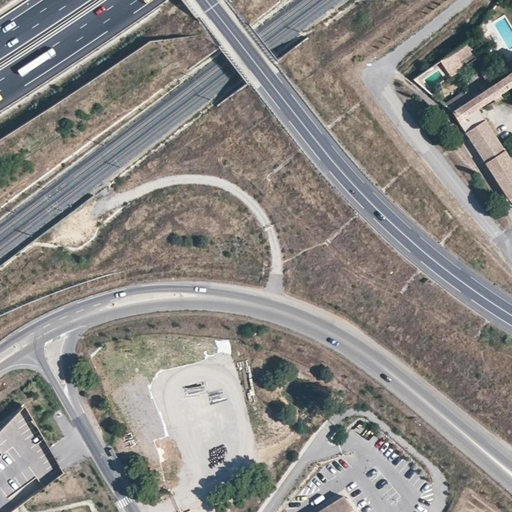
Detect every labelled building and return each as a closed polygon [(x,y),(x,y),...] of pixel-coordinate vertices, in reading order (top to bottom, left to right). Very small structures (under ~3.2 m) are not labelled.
[(450,78),(479,59),(467,42),(439,61),(450,78)] [(511,85),(511,84),(506,76),(494,83),(451,113),(457,122),(477,109),(511,86),(511,85)] [(504,151),(477,109),(457,122),(484,163),(504,151)] [(511,163),(504,151),(484,163),(508,200),(511,196),(511,163)] [(0,511),(9,511),(63,472),(24,405),(0,429),(0,450),(3,454),(0,455),(0,511)] [(353,511),(352,510),(343,496),(317,511),(353,511)]
